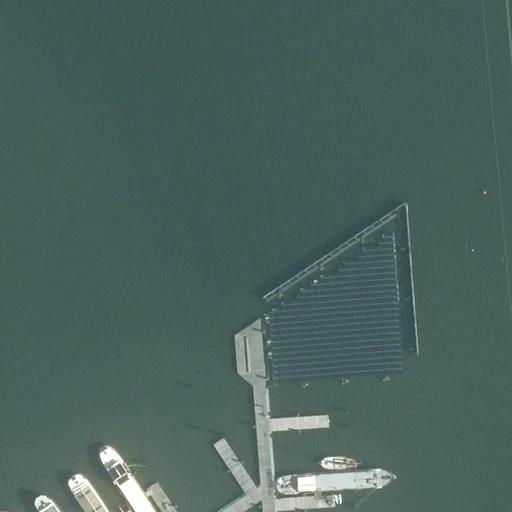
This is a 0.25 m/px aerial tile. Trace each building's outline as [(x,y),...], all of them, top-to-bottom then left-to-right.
[(188,323),(164,339),(235,445),(244,439),(258,429),(188,323)] [(393,379),(266,389),(267,400),(268,417),(395,407),(393,379)] [(177,387),(153,403),(224,508),(233,502),(247,493),(177,387)] [(211,511),(143,409),(120,425),(178,511),(211,511)] [(396,419),(269,429),(270,440),(271,457),(398,447),(396,419)] [(163,511),(110,432),(87,447),(130,511),(163,511)] [(115,511),(77,454),(54,469),(82,511),(115,511)] [(399,459),(272,469),(273,480),(275,497),(401,487),(399,459)] [(67,511),(44,476),(20,491),(33,511),(67,511)] [(19,511),(10,498),(0,504),(0,511),(19,511)] [(403,511),(402,499),(276,509),(275,511),(403,511)]
